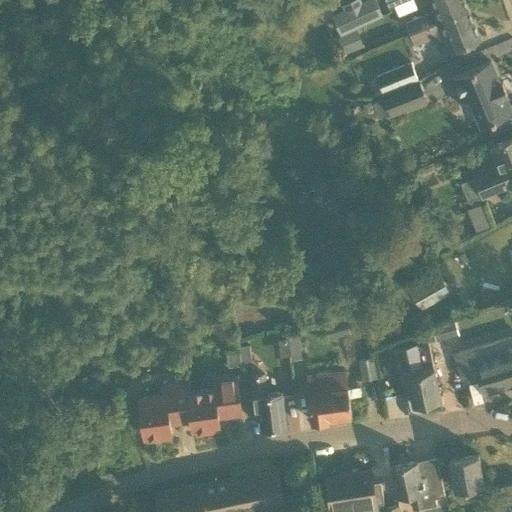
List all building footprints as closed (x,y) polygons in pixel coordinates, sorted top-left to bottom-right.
[(440,19),(468,7),(465,0),(433,0),(437,9),(406,22),(410,32),(430,23),(430,24),(441,20),(440,19)] [(480,36),(468,7),(440,19),(441,20),(453,49),(481,37),(481,36),(480,36)] [(354,11),(331,21),(337,34),(360,24),(354,11)] [(434,34),(430,24),(430,23),(410,32),(414,43),(434,34)] [(355,29),(339,36),(346,54),(363,47),(355,29)] [(450,77),(460,99),(471,95),(482,122),(494,118),(497,117),(497,116),(511,110),(505,93),(508,92),(503,80),(500,81),(491,60),(476,66),(473,67),(473,68),(450,77)] [(412,61),(377,75),(384,92),(419,78),(412,61)] [(404,104),(425,96),(419,79),(383,93),(391,114),(405,108),(404,104)] [(508,184),(511,182),(511,136),(492,144),(499,161),(473,172),(475,176),(463,181),(466,189),(478,184),(482,194),(508,184)] [(471,205),(480,227),(490,223),(482,201),(471,205)] [(439,248),(456,240),(446,219),(430,227),(439,248)] [(451,293),(437,268),(409,283),(423,309),(451,293)] [(456,322),(435,329),(437,337),(458,331),(456,322)] [(299,331),(288,332),(289,338),(291,354),(291,359),(302,357),(299,331)] [(511,384),(511,337),(456,352),(465,381),(479,376),(484,393),(511,384)] [(441,400),(437,380),(435,368),(423,371),(421,363),(427,362),(427,358),(429,358),(427,349),(419,351),(417,343),(398,347),(401,363),(405,362),(408,374),(404,374),(407,391),(411,390),(414,405),(441,400)] [(372,350),(353,353),(356,368),(361,367),(363,379),(377,376),(372,350)] [(242,363),(242,361),(241,351),(240,351),(227,352),(229,363),(229,365),(242,363)] [(352,415),(350,396),(349,386),(346,387),(344,371),(307,376),(309,391),(312,421),(330,419),(330,418),(352,415)] [(263,427),(265,427),(286,424),(282,391),(267,392),(264,373),(252,374),(258,416),(262,416),(263,427)] [(189,392),(192,419),(194,430),(196,429),(196,433),(213,431),(212,427),(220,426),(219,415),(242,412),(237,374),(212,377),(213,389),(190,392),(189,392)] [(171,422),(192,419),(189,392),(190,392),(189,380),(162,383),(163,395),(140,398),(145,436),(147,436),(148,439),(164,437),(164,433),(172,432),(171,422)] [(456,489),(465,488),(484,484),(479,454),(450,459),(456,489)] [(445,494),(441,477),(427,480),(426,474),(421,475),(418,459),(391,465),(398,495),(411,493),(414,508),(437,503),(435,496),(445,494)] [(156,490),(159,511),(246,511),(287,504),(279,464),(277,464),(277,467),(156,490)] [(384,502),(384,499),(381,480),(373,481),(371,469),(328,476),(333,509),(384,502)] [(511,482),(503,484),(506,502),(511,500),(511,482)]
